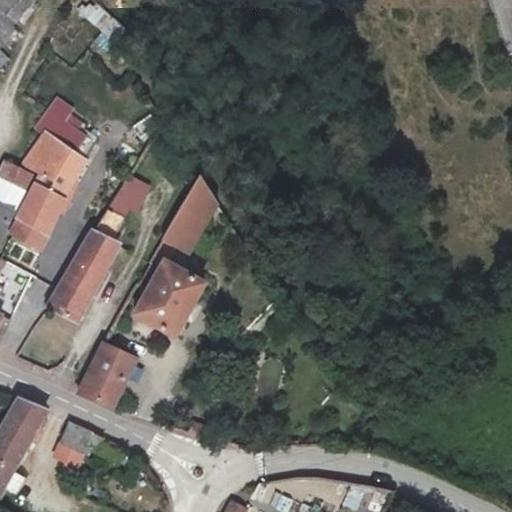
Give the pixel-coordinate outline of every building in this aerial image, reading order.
[(0,0),(0,10),(16,22),(33,1),(30,0),(0,0)] [(114,42),(128,32),(96,4),(79,13),(102,32),(114,42)] [(106,52),(114,42),(102,32),(94,42),(106,52)] [(58,99),(48,111),(65,123),(74,110),(58,99)] [(36,131),(44,136),(84,162),(97,138),(84,129),(81,134),(65,123),(48,111),(36,131)] [(24,166),(42,175),(11,233),(40,250),(71,182),(84,162),(44,136),(24,166)] [(32,176),(7,164),(0,176),(0,177),(26,190),(32,176)] [(134,220),(151,186),(126,174),(109,208),(134,220)] [(218,205),(200,176),(162,241),(189,255),(218,205)] [(0,204),(15,212),(26,190),(0,177),(0,204)] [(0,246),(16,213),(15,212),(0,204),(0,246)] [(124,219),(107,210),(92,233),(48,309),(77,323),(92,295),(95,289),(99,291),(108,275),(104,273),(118,245),(112,242),(124,219)] [(154,283),(149,280),(141,293),(147,296),(135,315),(175,337),(204,285),(165,263),(163,268),(154,283)] [(157,265),(149,280),(154,283),(163,268),(157,265)] [(0,342),(10,322),(0,318),(2,315),(0,314),(0,342)] [(103,344),(78,395),(111,410),(137,360),(103,344)] [(10,417),(0,434),(0,492),(46,410),(20,400),(10,417)] [(189,433),(201,437),(205,427),(192,423),(189,433)] [(92,434),(69,424),(61,444),(83,453),(86,447),(92,434)] [(103,439),(92,434),(86,447),(97,452),(103,439)] [(343,507),(357,511),(359,505),(382,511),(387,495),(351,484),(343,507)] [(244,511),(245,511),(231,503),(226,511),(244,511)]
